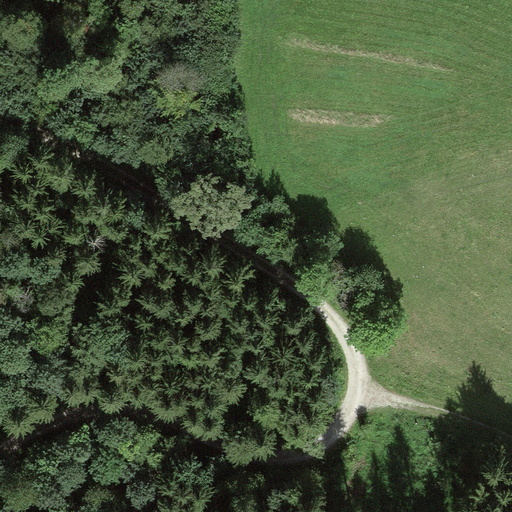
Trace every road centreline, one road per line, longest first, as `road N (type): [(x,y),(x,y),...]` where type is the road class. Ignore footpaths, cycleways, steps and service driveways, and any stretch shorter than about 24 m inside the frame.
road 1 (track): [(361,402),(361,361),(338,321),(101,171),(0,122)]
road 2 (track): [(0,450),(66,417),(120,411),(250,459),(290,455),(324,443),(361,402)]
road 3 (track): [(361,402),(511,459)]
